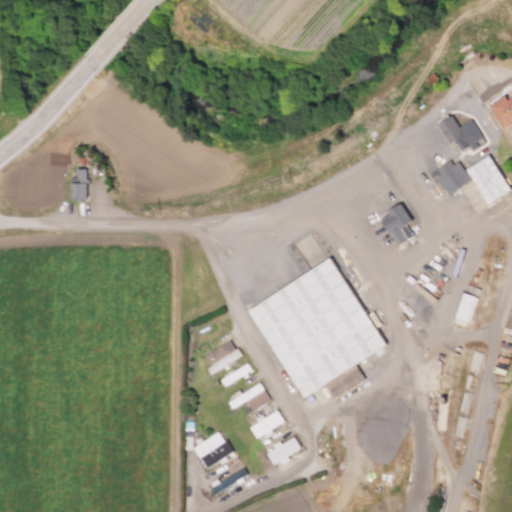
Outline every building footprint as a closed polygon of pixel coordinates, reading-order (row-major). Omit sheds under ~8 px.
[(501,126),(511,121),(511,94),(507,97),(507,96),(491,103),(501,126)] [(450,144),(455,141),(461,151),(483,138),(471,118),(458,126),(452,115),(437,123),(450,144)] [(510,189),(489,154),(467,168),(487,203),(510,189)] [(446,196),(470,179),(455,157),(431,174),(446,196)] [(70,176),(71,198),(87,198),(86,168),(75,168),(76,176),(70,176)] [(381,216),(396,245),(408,239),(402,226),(411,221),(403,205),(381,216)] [(387,347),(325,257),(246,312),(308,402),(387,347)] [(467,327),(477,288),(463,284),(453,324),(467,327)] [(240,357),(231,340),(204,353),(210,365),(206,367),(208,373),(240,357)] [(219,378),(223,386),(251,370),(247,363),(219,378)] [(227,401),(231,408),(246,400),(251,411),(270,400),(259,381),(237,394),(237,395),(227,401)] [(255,437),(284,422),(276,408),(255,419),(257,422),(249,426),(255,437)] [(204,467),(231,453),(220,431),(192,445),(204,467)] [(300,448),(293,435),(273,446),(274,448),(266,453),(272,464),(300,448)]
